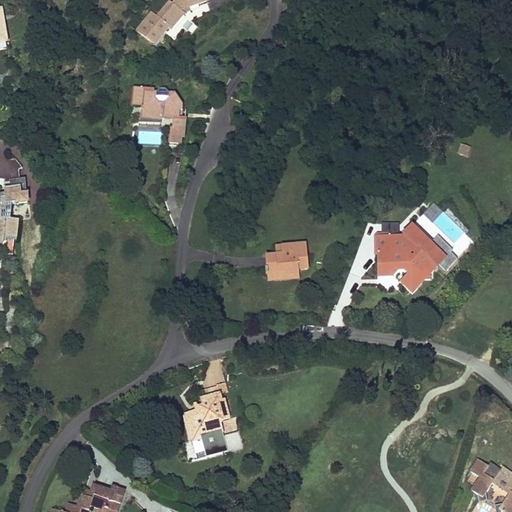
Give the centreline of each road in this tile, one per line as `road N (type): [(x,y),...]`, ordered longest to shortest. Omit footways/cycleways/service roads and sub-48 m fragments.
road 1 (residential): [(276,20),(225,108),(194,186),(170,362)]
road 2 (residential): [(170,362),(231,338),(322,327),(435,344),(511,392)]
road 3 (residential): [(20,511),(61,438),(170,362)]
